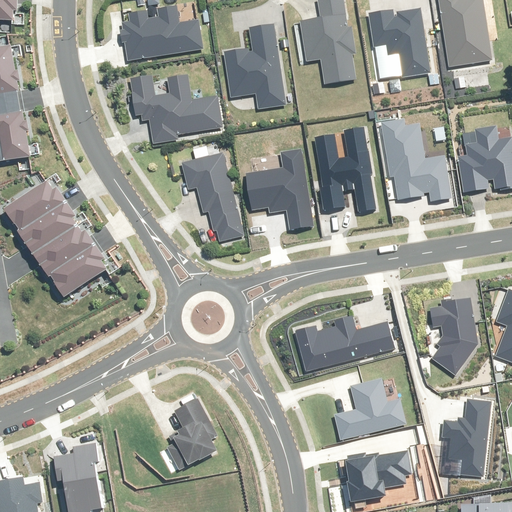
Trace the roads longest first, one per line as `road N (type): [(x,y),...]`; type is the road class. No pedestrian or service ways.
road 1 (tertiary): [(64,0),(63,60),(80,124),(96,161),(185,288)]
road 2 (residential): [(238,303),(365,264),(511,239)]
road 3 (tertiary): [(0,425),(110,378),(173,330)]
road 4 (tertiary): [(227,345),(273,414),(297,511)]
